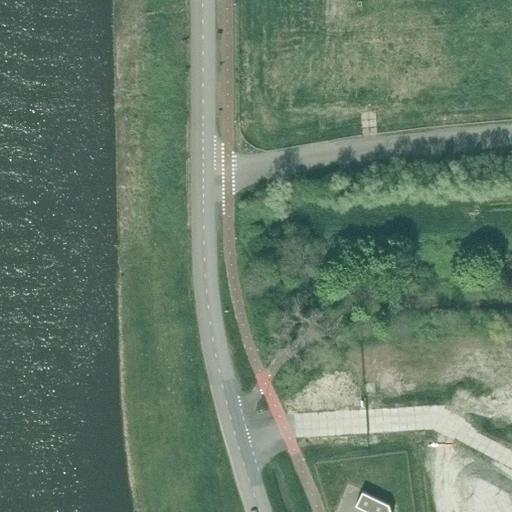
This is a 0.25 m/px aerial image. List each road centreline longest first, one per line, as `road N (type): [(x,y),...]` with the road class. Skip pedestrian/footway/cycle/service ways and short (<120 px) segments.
road 1 (unclassified): [(259,511),(213,349),(202,170)]
road 2 (unclassified): [(202,170),(511,133)]
road 3 (unclassified): [(202,170),(202,0)]
